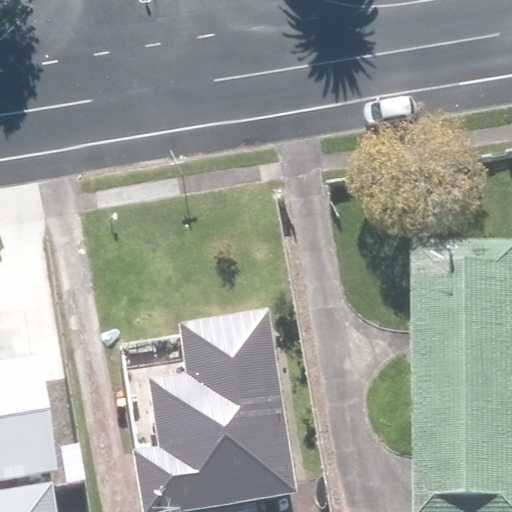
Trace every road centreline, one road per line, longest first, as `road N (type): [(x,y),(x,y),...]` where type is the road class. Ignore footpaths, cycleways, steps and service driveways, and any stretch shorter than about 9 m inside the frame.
road 1 (residential): [(511,27),(139,86)]
road 2 (residential): [(139,86),(0,105)]
